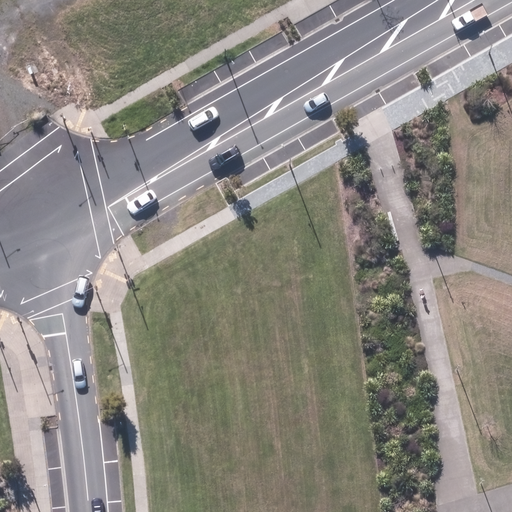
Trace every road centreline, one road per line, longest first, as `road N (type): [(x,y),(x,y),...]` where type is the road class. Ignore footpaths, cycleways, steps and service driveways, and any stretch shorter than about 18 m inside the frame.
road 1 (unclassified): [(39,229),(100,211),(461,0)]
road 2 (unclassified): [(39,229),(60,310),(87,511)]
road 3 (unclassified): [(0,78),(39,229)]
